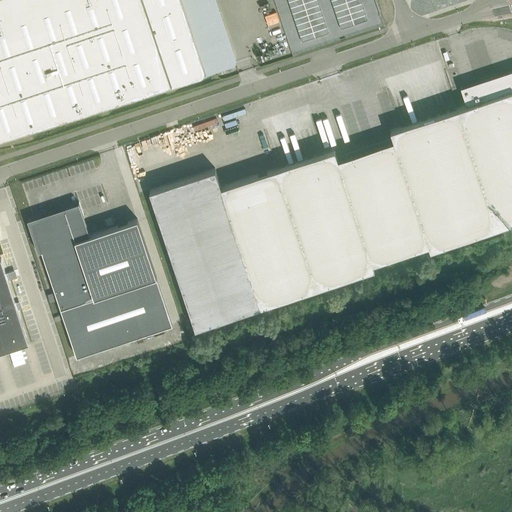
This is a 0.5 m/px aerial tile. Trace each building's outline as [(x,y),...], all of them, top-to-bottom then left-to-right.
[(0,0),(0,137),(200,74),(201,74),(204,72),(205,69),(182,0),(0,0)] [(335,10),(349,6),(347,0),(333,5),(335,10)] [(304,2),(291,6),(293,12),(306,7),(304,2)] [(351,12),(364,7),(362,2),(349,6),(351,12)] [(319,3),(306,7),(308,13),(321,9),(319,3)] [(337,16),(351,12),(349,6),(335,10),(337,16)] [(295,17),(308,13),(306,7),(293,12),(295,17)] [(352,17),(366,13),(364,7),(351,12),(352,17)] [(308,13),(310,19),(323,14),(321,9),(308,13)] [(339,22),(352,17),(351,12),(337,16),(339,22)] [(295,17),(296,23),(310,19),(308,13),(295,17)] [(354,23),(368,19),(366,13),(352,17),(354,23)] [(325,20),(323,14),(310,19),(312,24),(325,20)] [(352,17),(339,22),(341,27),(354,23),(352,17)] [(312,24),(310,19),(296,23),(298,29),(312,24)] [(312,24),(313,30),(327,26),(325,20),(312,24)] [(300,34),(313,30),(312,24),(298,29),(300,34)] [(315,36),(329,31),(327,26),(313,30),(315,36)] [(313,30),(300,34),(302,40),(315,36),(313,30)] [(511,72),(486,81),(462,89),(462,86),(461,86),(467,104),(391,129),(394,139),(338,157),(335,148),(220,186),(260,305),(375,267),(373,262),(429,244),(430,248),(511,221),(511,72)] [(80,204),(65,209),(31,220),(35,231),(38,250),(38,251),(42,250),(77,355),(173,323),(138,218),(90,234),(79,201),(79,202),(80,204)] [(0,351),(29,343),(1,258),(0,258),(0,256),(0,254),(0,252),(0,351)]
